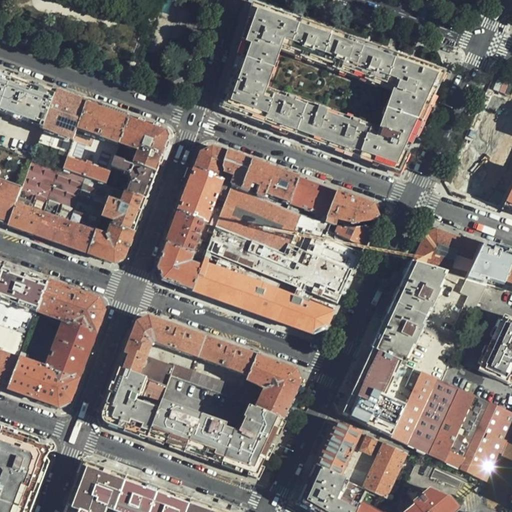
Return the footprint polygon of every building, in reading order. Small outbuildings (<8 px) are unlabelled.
[(282,16),(253,5),(251,12),(242,39),(241,44),(223,101),(228,113),(246,119),(287,134),(329,149),(380,167),(390,170),(402,166),(413,141),(444,74),(390,54),(353,41),(320,29),(282,16)] [(0,113),(43,129),(56,93),(35,85),(0,72),(0,113)] [(511,99),(490,92),(448,183),(452,194),(500,211),(511,185),(511,99)] [(56,93),(43,129),(73,140),(86,104),(64,96),(56,93)] [(120,145),(129,119),(108,112),(86,104),(73,140),(62,170),(84,179),(105,186),(111,168),(114,159),(120,145)] [(157,129),(129,119),(120,145),(141,153),(136,167),(156,173),(161,161),(168,142),(163,132),(157,129)] [(43,129),(32,160),(58,169),(62,170),(73,140),(43,129)] [(199,159),(195,171),(219,181),(228,154),(212,148),(201,155),(199,159)] [(228,154),(219,181),(233,187),(241,190),(251,162),(240,158),(228,154)] [(153,182),(156,173),(136,167),(114,159),(111,168),(133,176),(126,194),(146,201),(153,182)] [(22,188),(8,226),(17,229),(34,236),(58,169),(32,160),(22,188)] [(267,194),(275,171),(265,168),(251,162),(241,190),(264,200),(267,194)] [(84,179),(62,170),(58,169),(34,236),(49,241),(60,245),(67,227),(84,179)] [(219,181),(195,171),(185,197),(179,213),(216,227),(224,208),(217,205),(219,197),(228,200),(233,187),(219,181)] [(290,203),(299,180),(290,177),(275,171),(267,194),(290,203)] [(84,179),(67,227),(94,237),(95,235),(102,217),(108,200),(112,189),(105,186),(84,179)] [(0,223),(8,226),(22,188),(0,180),(0,223)] [(325,225),(337,194),(320,187),(299,180),(290,203),(317,213),(314,221),(325,225)] [(511,185),(500,211),(501,211),(503,207),(511,210),(511,185)] [(224,208),(216,227),(201,259),(199,263),(198,263),(188,291),(314,337),(325,332),(333,315),(373,228),(350,229),(335,223),(332,229),(325,225),(314,221),(264,200),(241,190),(233,187),(228,200),(224,208)] [(113,226),(134,234),(138,223),(146,201),(126,194),(125,193),(121,205),(108,200),(102,217),(115,222),(113,226)] [(341,195),(337,194),(325,225),(332,229),(335,223),(350,229),(373,228),(378,217),(372,207),(341,195)] [(216,227),(179,213),(173,229),(166,245),(201,259),(216,227)] [(94,237),(87,255),(114,264),(125,258),(127,252),(134,234),(113,226),(109,240),(95,235),(94,237)] [(67,227),(60,245),(80,252),(87,255),(94,237),(67,227)] [(466,281),(483,246),(438,229),(431,231),(425,233),(411,263),(448,275),(466,281)] [(201,259),(166,245),(160,262),(157,271),(163,282),(188,291),(198,263),(199,263),(201,259)] [(503,293),(511,267),(511,255),(491,248),(483,246),(466,281),(503,293)] [(448,275),(411,263),(402,283),(385,320),(371,351),(406,367),(448,275)] [(37,313),(48,283),(23,274),(0,265),(0,326),(28,337),(37,313)] [(511,267),(503,293),(511,295),(511,267)] [(75,293),(48,283),(37,313),(45,316),(69,324),(96,334),(104,313),(99,301),(75,293)] [(45,316),(37,313),(28,337),(19,361),(27,364),(45,316)] [(128,346),(120,369),(167,387),(169,379),(239,405),(245,389),(175,364),(174,365),(149,355),(153,343),(249,377),(256,357),(230,348),(175,328),(149,319),(137,323),(128,346)] [(478,374),(511,387),(511,322),(505,319),(478,374)] [(87,357),(96,334),(69,324),(67,329),(63,327),(48,367),(53,369),(51,373),(78,382),(87,357)] [(0,388),(8,391),(19,361),(28,337),(0,326),(0,388)] [(406,367),(371,351),(362,370),(341,416),(391,439),(421,374),(406,367)] [(275,364),(256,357),(249,377),(245,389),(239,405),(283,420),(300,383),(298,377),(296,371),(275,364)] [(19,361),(8,391),(33,400),(58,409),(71,402),(78,382),(51,373),(27,364),(19,361)] [(167,387),(120,369),(108,400),(102,415),(107,427),(147,440),(167,387)] [(489,485),(511,436),(511,415),(421,374),(391,439),(489,485)] [(167,387),(147,440),(178,452),(248,476),(260,471),(271,447),(283,420),(239,405),(169,379),(167,387)] [(327,446),(317,468),(344,481),(359,451),(366,436),(338,423),(327,446)] [(0,430),(0,511),(28,511),(40,480),(48,458),(43,446),(0,430)] [(384,500),(406,456),(366,436),(359,451),(377,459),(362,489),(370,493),(384,500)] [(211,511),(155,491),(107,473),(83,465),(65,511),(211,511)] [(302,499),(306,510),(309,511),(359,511),(363,506),(365,502),(347,493),(342,504),(339,503),(339,496),(345,481),(344,481),(317,468),(308,486),(302,499)] [(384,500),(370,493),(365,502),(363,506),(373,511),(411,511),(415,509),(413,506),(425,494),(405,485),(395,505),(384,500)] [(449,499),(429,489),(425,494),(413,506),(415,509),(411,511),(373,511),(363,506),(359,511),(456,511),(458,510),(449,499)]
